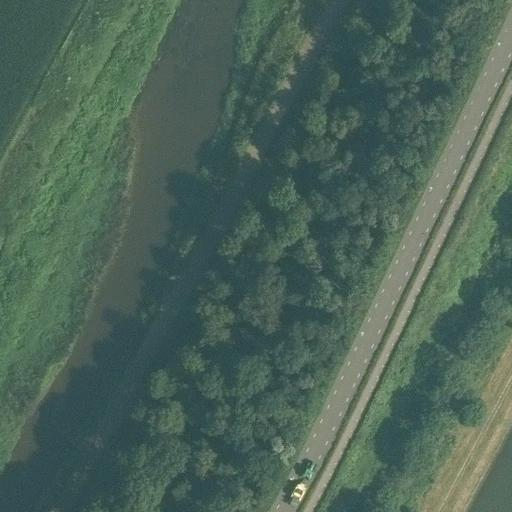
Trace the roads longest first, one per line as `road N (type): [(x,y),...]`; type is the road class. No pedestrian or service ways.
road 1 (unclassified): [(60,511),(334,0)]
road 2 (tertiary): [(282,511),(511,30)]
